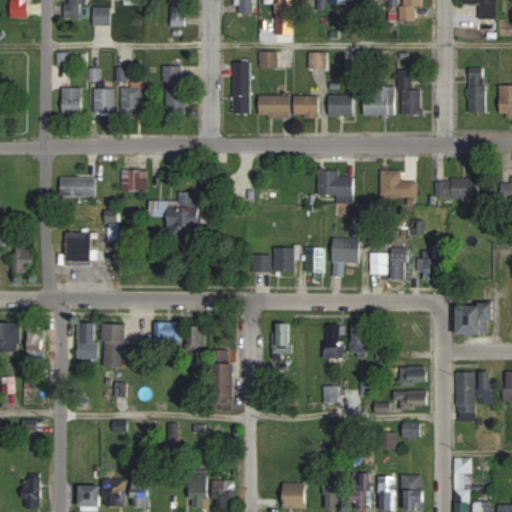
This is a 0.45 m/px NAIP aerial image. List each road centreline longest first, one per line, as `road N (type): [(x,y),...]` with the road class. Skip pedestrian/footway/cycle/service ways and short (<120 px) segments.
road 1 (residential): [(511,142),(0,146)]
road 2 (residential): [(0,294),(440,300)]
road 3 (residential): [(46,294),(46,0)]
road 4 (residential): [(61,511),(63,295)]
road 5 (residential): [(250,511),(251,297)]
road 6 (residential): [(442,511),(440,300)]
road 7 (residential): [(209,144),(211,0)]
road 8 (residential): [(446,142),(443,0)]
